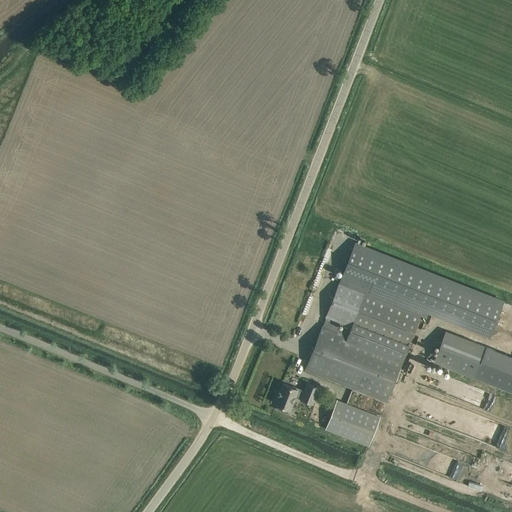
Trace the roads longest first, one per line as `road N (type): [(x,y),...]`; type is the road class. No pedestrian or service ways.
road 1 (unclassified): [(214,417),(379,0)]
road 2 (unclassified): [(0,326),(214,417)]
road 3 (track): [(214,417),(360,478)]
